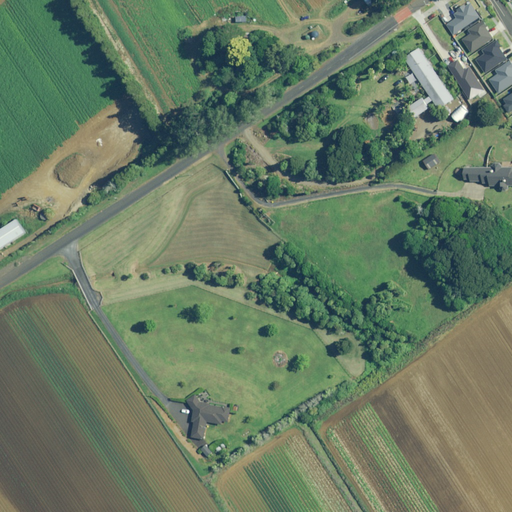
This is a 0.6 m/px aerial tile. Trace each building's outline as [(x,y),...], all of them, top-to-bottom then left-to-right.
[(448,24),(454,34),(479,17),(470,4),(465,7),(464,5),(457,10),(458,11),(453,14),(456,19),(448,24)] [(494,38),(482,21),(469,31),(471,34),(463,40),(471,53),(494,38)] [(501,47),(497,41),(483,51),(486,54),(476,61),(485,74),(507,59),(500,48),(501,47)] [(454,99),(420,48),(405,58),(430,96),(424,100),(423,98),(410,107),(416,117),(429,108),(427,104),(433,100),(439,109),(454,99)] [(511,84),(511,64),(509,61),(496,70),(498,73),(489,79),(499,94),(511,84)] [(503,106),(508,113),(511,109),(511,92),(503,98),(507,103),(503,106)] [(440,162),(435,155),(424,162),(429,169),(440,162)] [(509,186),(511,185),(511,167),(502,168),(502,163),(493,163),(493,168),(470,167),(470,165),(465,165),(465,167),(464,167),(464,182),(483,183),(483,184),(490,184),(490,187),(500,188),(500,189),(500,190),(501,191),(502,192),(503,193),(504,193),(505,193),(506,193),(507,192),(508,192),(508,191),(509,191),(509,190),(509,189),(509,188),(509,186)] [(46,211),(40,215),(44,221),(50,218),(46,211)] [(0,248),(25,233),(17,220),(0,230),(0,248)] [(203,403),(197,395),(188,401),(194,410),(192,421),(194,422),(192,437),(204,439),(207,422),(222,424),(223,421),(228,422),(231,407),(203,403)] [(212,452),(206,445),(201,449),(208,456),(212,452)]
